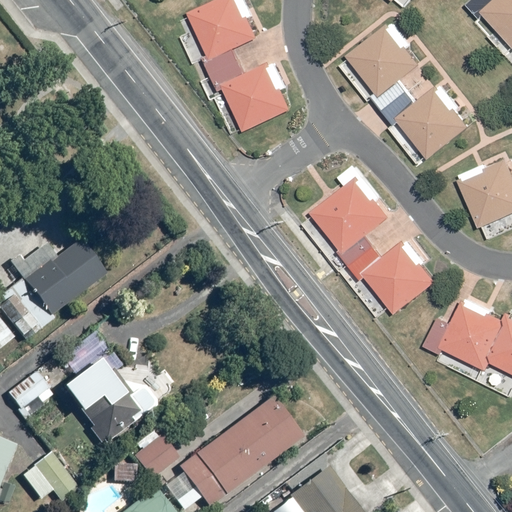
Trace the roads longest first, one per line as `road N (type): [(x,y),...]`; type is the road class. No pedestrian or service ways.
road 1 (tertiary): [(463,511),(231,206)]
road 2 (tertiary): [(231,206),(65,0)]
road 3 (residential): [(336,120),(447,242),(474,258),(511,265)]
road 4 (residential): [(231,206),(336,120)]
road 5 (residential): [(299,0),(301,42),(336,120)]
